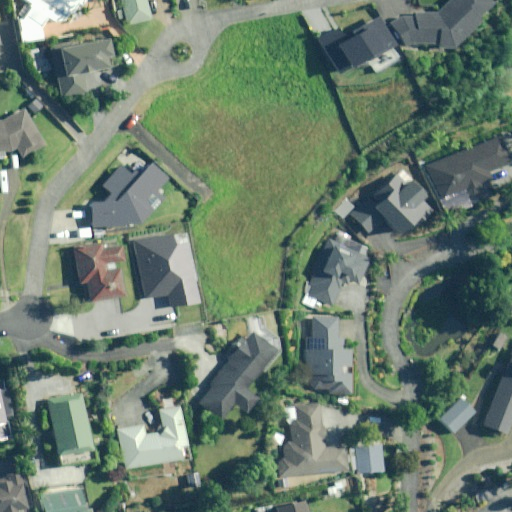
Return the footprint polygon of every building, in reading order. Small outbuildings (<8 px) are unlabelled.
[(41,27),(46,18),(63,28),(79,0),(24,0),(31,4),(22,17),(16,18),(21,42),(43,37),(41,27)] [(105,0),(115,31),(139,24),(133,4),(154,0),(153,0),(105,0)] [(383,18),(372,24),(379,50),(404,49),(413,50),(425,51),(473,2),(469,0),(431,0),(416,17),(408,15),(396,16),(383,18)] [(308,35),(303,22),(293,25),(298,39),(308,35)] [(95,47),(44,54),(48,81),(99,75),(95,47)] [(13,113),(0,121),(0,156),(4,156),(9,164),(34,150),(13,113)] [(482,183),(493,179),(491,172),(511,163),(511,150),(505,133),(426,167),(440,200),(449,196),(454,194),(459,193),(464,191),(472,195),(480,191),(482,183)] [(120,160),(98,181),(108,192),(99,202),(88,202),(88,226),(133,227),(134,226),(149,209),(141,202),(162,178),(147,164),(135,175),(120,160)] [(418,211),(391,181),(343,221),(360,241),(377,227),(388,239),(418,211)] [(110,301),(107,283),(118,281),(112,243),(57,251),(62,289),(69,288),(72,306),(110,301)] [(360,262),(320,247),(298,302),(326,313),(337,286),(349,291),(360,262)] [(301,395),(318,396),(318,399),(339,399),(339,380),(329,380),(330,374),(337,375),(337,351),(331,351),(332,326),(304,325),(303,350),(296,350),(295,373),(302,374),(301,395)] [(500,350),(508,335),(499,331),(491,346),(500,350)] [(205,425),(218,411),(230,421),(246,403),(234,392),(266,358),(242,336),(181,403),(205,425)] [(496,444),(511,407),(511,359),(506,357),(472,434),(496,444)] [(0,437),(3,437),(0,423),(0,422),(3,422),(2,415),(10,413),(5,387),(0,387),(0,437)] [(68,396),(31,401),(41,471),(78,466),(68,396)] [(467,420),(450,404),(431,425),(448,441),(467,420)] [(331,454),(315,455),(314,425),(310,425),(309,411),(284,412),(284,425),(280,425),(281,450),(270,451),(271,467),(268,466),(269,485),(284,482),(333,478),(331,454)] [(145,438),(132,440),(131,430),(105,433),(110,474),(136,471),(136,470),(176,464),(173,441),(169,414),(142,418),(145,438)] [(372,454),(346,454),(346,483),(372,483),(372,454)] [(71,511),(69,494),(23,500),(24,511),(71,511)]
